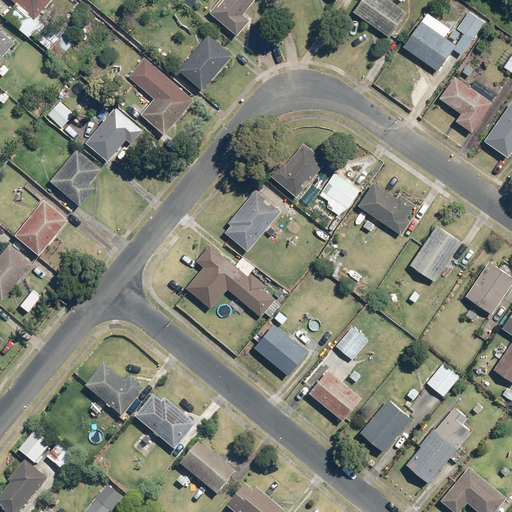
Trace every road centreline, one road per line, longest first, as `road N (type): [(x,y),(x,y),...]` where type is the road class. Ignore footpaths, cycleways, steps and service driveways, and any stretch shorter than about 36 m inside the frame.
road 1 (residential): [(511,217),(345,102),(296,89),(250,119),(111,288)]
road 2 (residential): [(111,288),(383,511)]
road 3 (residential): [(111,288),(0,423)]
